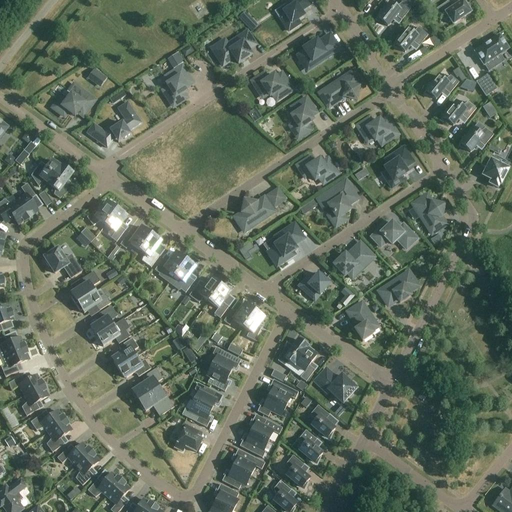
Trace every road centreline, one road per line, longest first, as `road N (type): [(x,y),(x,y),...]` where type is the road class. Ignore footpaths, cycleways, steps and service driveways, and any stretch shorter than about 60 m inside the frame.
road 1 (residential): [(287,309),(190,496),(149,476),(77,402),(29,291),(27,249),(106,175)]
road 2 (residential): [(106,175),(109,163),(338,11)]
road 3 (residential): [(184,231),(390,89)]
road 4 (unclassified): [(391,385),(474,219),(442,168)]
road 5 (residential): [(265,292),(442,168)]
road 6 (residential): [(106,175),(0,96)]
road 7 (residential): [(391,385),(287,309)]
road 8 (residential): [(390,89),(492,19)]
road 9 (residential): [(363,440),(462,511)]
